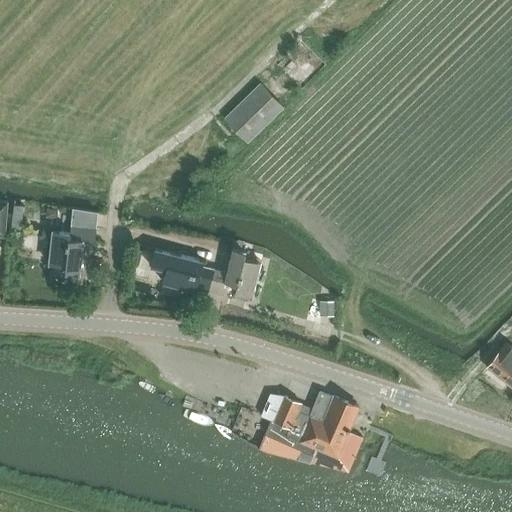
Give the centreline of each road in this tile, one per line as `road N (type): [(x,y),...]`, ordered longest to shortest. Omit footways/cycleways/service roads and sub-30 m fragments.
road 1 (tertiary): [(511,436),(215,341),(0,319)]
road 2 (track): [(317,14),(200,126),(136,170),(116,204)]
